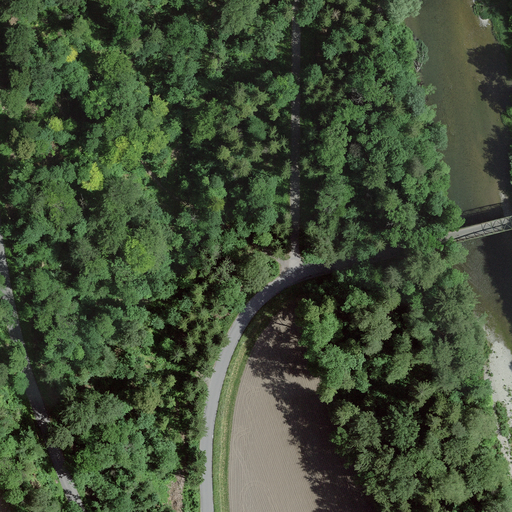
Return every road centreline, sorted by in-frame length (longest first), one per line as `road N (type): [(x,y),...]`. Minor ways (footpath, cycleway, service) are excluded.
road 1 (unclassified): [(511,222),(325,266),(260,300),(243,318),(216,390),(207,511)]
road 2 (unclassified): [(80,511),(30,386),(0,243)]
